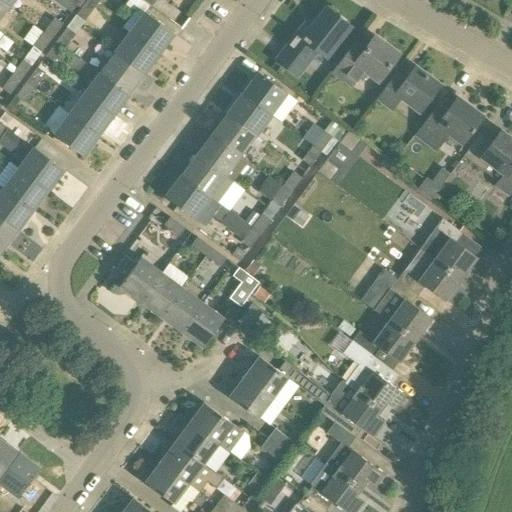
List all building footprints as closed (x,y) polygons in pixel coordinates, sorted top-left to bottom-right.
[(0,0),(0,20),(10,7),(0,0)] [(72,13),(81,0),(69,0),(64,7),(72,13)] [(88,0),(87,2),(95,8),(101,0),(88,0)] [(95,8),(87,2),(77,17),(85,22),(95,8)] [(87,21),(100,30),(109,18),(97,9),(87,21)] [(278,60),(298,75),(307,64),(306,63),(317,49),(327,57),(350,28),(326,9),(311,29),(306,24),(278,60)] [(131,33),(160,55),(175,34),(146,13),(131,33)] [(45,33),(53,39),(63,25),(55,19),(45,33)] [(68,28),(57,43),(65,48),(76,34),(68,28)] [(42,54),(53,39),(45,33),(34,48),(42,54)] [(160,55),(131,33),(116,54),(144,75),(160,55)] [(399,55),(375,37),(366,50),(356,42),(333,73),(353,88),(365,72),(379,82),(399,55)] [(65,48),(57,43),(47,57),(55,63),(65,48)] [(144,75),(116,54),(100,74),(129,96),(144,75)] [(23,80),(33,65),(25,59),(15,74),(23,80)] [(420,112),(440,85),(416,67),(406,81),(396,74),(378,99),(393,110),(401,99),(420,112)] [(38,68),(27,83),(35,89),(46,74),(38,68)] [(243,94),(272,115),(282,122),(297,102),(288,95),(288,94),(259,73),(243,94)] [(12,94),(23,80),(15,74),(4,88),(12,94)] [(129,96),(100,74),(85,95),(114,116),(129,96)] [(35,89),(27,83),(16,97),(25,103),(35,89)] [(257,136),(272,115),(243,94),(228,115),(257,136)] [(114,116),(85,95),(70,115),(99,136),(114,116)] [(472,133),(475,130),(474,129),(483,117),(458,98),(448,113),(438,106),(415,136),(436,151),(449,134),(462,144),(471,132),(472,133)] [(84,157),(99,136),(70,115),(55,135),(84,157)] [(242,157),(257,136),(228,115),(213,135),(242,157)] [(303,138),(314,146),(324,133),(324,132),(325,132),(324,131),(313,123),(304,136),(303,138)] [(24,141),(8,129),(0,139),(0,144),(14,155),(24,141)] [(362,141),(349,131),(339,145),(352,155),(362,141)] [(481,135),(465,157),(499,182),(496,186),(509,196),(511,192),(511,138),(502,131),(492,144),(481,135)] [(314,146),(313,147),(321,153),(328,158),(339,143),(332,138),(324,133),(314,146)] [(249,162),(242,157),(213,135),(198,156),(226,177),(234,183),(249,162)] [(321,153),(313,147),(302,161),(310,167),(321,153)] [(19,170),(47,192),(63,171),(34,150),(19,170)] [(234,183),(226,177),(198,156),(182,177),(211,198),(219,204),(234,183)] [(341,169),(328,159),(318,173),(331,182),(341,169)] [(430,202),(450,174),(442,168),(432,182),(427,178),(416,191),(430,202)] [(47,192),(19,170),(4,190),(32,212),(47,192)] [(294,173),(284,187),(292,193),(302,179),(294,173)] [(211,198),(182,177),(167,198),(196,219),(211,198)] [(32,212),(4,190),(0,187),(0,219),(17,232),(32,212)] [(292,193),(284,187),(273,202),(281,208),(292,193)] [(302,226),(309,216),(300,210),(293,221),(302,226)] [(253,211),(245,223),(251,227),(260,215),(253,211)] [(264,214),(253,229),(261,235),(272,220),(264,214)] [(185,229),(171,218),(165,226),(179,237),(185,229)] [(17,232),(0,219),(0,250),(2,252),(17,232)] [(420,250),(434,260),(462,280),(477,259),(457,244),(464,234),(443,219),(420,250)] [(252,228),(242,221),(233,233),(243,240),(252,228)] [(261,235),(253,229),(243,243),(251,249),(261,235)] [(192,246),(207,257),(212,248),(198,238),(192,246)] [(212,248),(207,257),(221,267),(227,259),(212,248)] [(245,253),(238,248),(232,255),(239,260),(245,253)] [(141,302),(162,273),(141,258),(120,287),(141,302)] [(261,265),(253,259),(246,268),(254,274),(261,265)] [(405,270),(398,280),(419,296),(426,286),(446,301),(462,280),(434,260),(419,281),(405,270)] [(234,277),(242,283),(248,275),(240,268),(234,277)] [(373,307),(398,278),(386,268),(362,297),(373,307)] [(162,273),(141,302),(162,317),(183,288),(162,273)] [(260,283),(248,275),(242,283),(230,299),(242,307),(260,283)] [(374,311),(389,321),(416,341),(432,320),(412,305),(419,296),(398,280),(397,280),(374,311)] [(271,294),(260,287),(253,296),(264,304),(271,294)] [(183,288),(162,317),(182,333),(204,304),(183,288)] [(225,319),(204,304),(182,333),(204,348),(225,319)] [(248,332),(255,323),(243,314),(236,324),(248,332)] [(360,332),(353,341),(374,357),(374,356),(381,348),(401,362),(416,341),(389,321),(374,342),(360,332)] [(374,357),(353,341),(345,351),(359,361),(344,383),(357,393),(382,411),(387,404),(395,410),(405,395),(395,388),(403,377),(374,356),(374,357)] [(285,361),(278,371),(260,357),(245,377),(274,398),(289,378),(304,391),(325,406),(332,396),(285,361)] [(274,398),(245,377),(230,397),(259,419),(274,398)] [(355,439),(363,429),(374,438),(385,423),(377,417),(382,411),(357,393),(344,383),(342,381),(332,396),(325,406),(320,413),(335,423),(355,439)] [(188,422),(219,445),(230,452),(244,433),(205,403),(203,406),(201,405),(188,422)] [(205,465),(219,445),(188,422),(175,439),(177,441),(175,443),(205,465)] [(348,449),(355,439),(335,423),(327,433),(348,449)] [(276,429),(269,439),(290,454),(297,445),(276,429)] [(0,439),(0,480),(20,454),(0,439)] [(283,464),(290,454),(269,439),(262,448),(283,464)] [(224,479),(205,465),(175,443),(174,445),(172,444),(159,461),(200,492),(201,493),(208,482),(217,489),(224,479)] [(353,451),(337,472),(362,490),(367,483),(375,489),(385,475),(353,451)] [(39,468),(20,454),(0,480),(0,484),(18,499),(41,469),(39,468)] [(200,492),(159,461),(146,478),(148,480),(146,483),(174,504),(172,507),(178,511),(182,511),(185,507),(183,506),(188,499),(193,503),(200,492)] [(357,497),(362,490),(337,472),(326,464),(311,485),(313,486),(306,496),(327,511),(334,502),(347,511),(357,511),(364,503),(357,497)] [(258,492),(266,481),(256,474),(248,485),(258,492)] [(275,477),(269,486),(274,490),(281,490),(285,484),(284,484),(275,477)] [(212,511),(226,511),(235,502),(225,495),(212,511)] [(327,511),(306,496),(299,505),(296,504),(289,511),(327,511)] [(130,500),(120,511),(152,511),(134,499),(132,502),(130,500)] [(235,502),(226,511),(241,511),(244,509),(235,502)]
